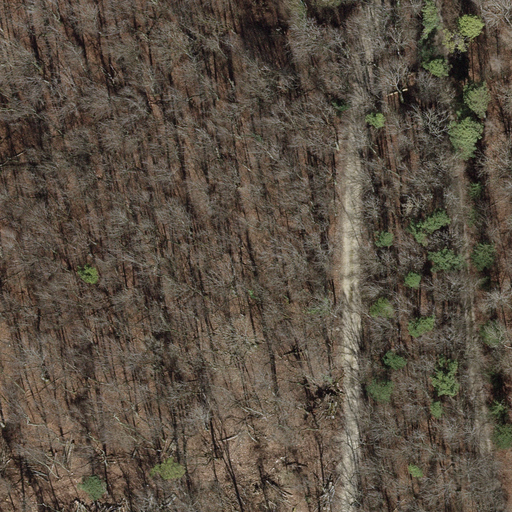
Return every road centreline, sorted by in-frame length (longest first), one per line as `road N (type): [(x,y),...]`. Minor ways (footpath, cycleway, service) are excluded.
road 1 (track): [(505,511),(407,63),(375,2)]
road 2 (track): [(377,0),(355,511)]
